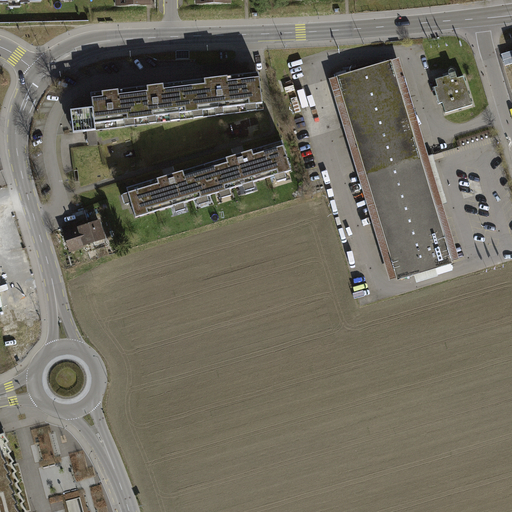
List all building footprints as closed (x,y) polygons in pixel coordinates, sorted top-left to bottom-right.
[(28,0),(0,0),(0,9),(28,8),(28,1),(28,0)] [(150,0),(115,0),(116,11),(151,11),(150,0)] [(231,0),(196,0),(197,9),(232,8),(231,0)] [(436,220),(389,60),(334,76),(394,281),(449,265),(436,220)] [(455,79),(453,71),(451,70),(449,70),(447,71),(447,73),(447,77),(434,81),(444,113),(470,105),(461,77),(455,79)] [(182,82),(187,119),(263,110),(259,73),(252,74),(182,82)] [(137,88),(141,125),(187,119),(182,82),(137,88)] [(141,125),(137,88),(92,93),(93,108),(71,110),(73,133),(88,131),(96,130),(141,125)] [(88,131),(89,139),(97,138),(96,130),(88,131)] [(97,138),(89,139),(90,146),(98,145),(97,138)] [(291,171),(282,141),(204,165),(213,194),(220,192),(222,197),(231,194),(230,189),(244,185),(245,189),(255,186),(254,182),(275,176),(277,180),(287,177),(285,173),(291,171)] [(213,194),(204,165),(127,188),(136,218),(174,206),(176,210),(185,208),(184,203),(198,199),(199,203),(209,200),(208,196),(213,194)] [(74,228),(73,225),(64,228),(71,250),(105,239),(99,220),(74,228)] [(4,432),(0,433),(0,511),(25,511),(27,510),(23,504),(23,502),(25,500),(20,494),(20,492),(22,490),(18,485),(17,482),(20,480),(15,475),(15,472),(17,470),(13,465),(12,462),(15,460),(10,455),(10,452),(12,451),(8,445),(7,442),(9,441),(5,435),(4,432)] [(19,463),(13,465),(17,470),(15,472),(15,475),(20,480),(17,482),(18,485),(22,490),(20,492),(20,494),(25,500),(23,502),(23,504),(27,510),(25,511),(26,511),(31,511),(19,463)] [(71,510),(84,506),(80,497),(68,501),(71,510)]
